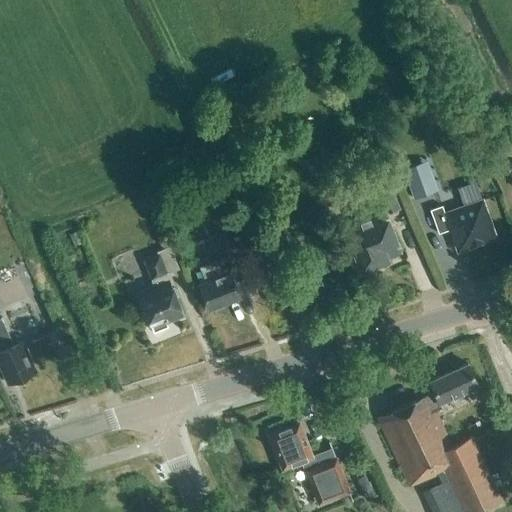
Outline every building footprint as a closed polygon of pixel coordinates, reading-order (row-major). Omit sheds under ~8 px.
[(232,150),(254,140),(237,104),(215,115),(232,150)] [(414,199),(438,190),(431,174),(407,183),(414,199)] [(364,273),(377,269),(376,265),(387,261),(386,258),(401,253),(387,214),(400,209),(394,191),(380,196),(384,209),(344,224),(361,271),(363,270),(364,273)] [(442,206),(430,210),(439,234),(453,229),(455,234),(452,235),(458,251),(496,236),(482,199),(445,213),(442,206)] [(226,257),(242,251),(232,228),(216,234),(226,257)] [(153,332),(167,326),(166,322),(183,314),(166,274),(178,269),(169,247),(157,252),(158,255),(143,261),(154,287),(138,294),(153,332)] [(229,273),(223,258),(199,267),(205,282),(199,285),(209,309),(240,297),(230,272),(229,273)] [(12,345),(1,319),(0,318),(0,365),(8,384),(35,372),(22,341),(12,345)] [(408,487),(437,474),(441,483),(423,491),(432,511),(477,511),(501,502),(471,437),(450,446),(432,406),(439,403),(478,386),(468,364),(429,381),(434,392),(424,397),(424,396),(377,418),(408,487)] [(311,457),(298,424),(270,435),(283,469),(303,461),(320,505),(348,493),(331,449),(311,457)]
